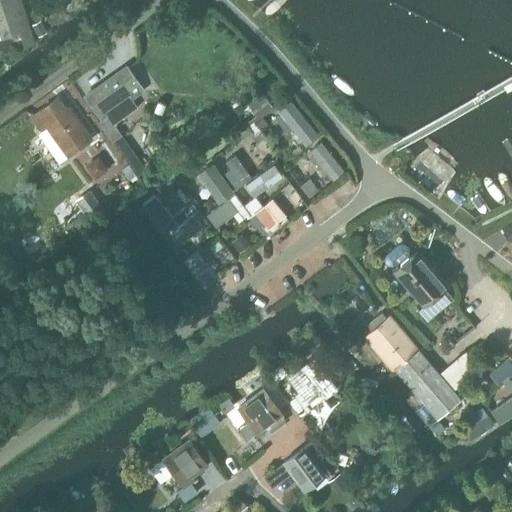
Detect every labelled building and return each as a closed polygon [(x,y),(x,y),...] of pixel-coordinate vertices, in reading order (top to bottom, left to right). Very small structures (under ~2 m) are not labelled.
[(20,0),(0,0),(0,37),(19,32),(23,47),(34,44),(20,0)] [(46,31),(40,20),(33,24),(38,35),(46,31)] [(127,66),(84,97),(100,120),(99,121),(113,141),(122,135),(114,123),(138,107),(132,99),(144,91),(127,66)] [(66,109),(57,96),(32,114),(42,129),(46,125),(68,156),(92,139),(69,106),(66,109)] [(304,144),(314,137),(294,111),(284,119),(304,144)] [(330,177),(339,170),(319,146),(310,153),(330,177)] [(241,184),(251,177),(235,154),(225,161),(241,184)] [(212,162),(196,173),(217,202),(233,191),(212,162)] [(274,165),(245,185),(253,196),(282,176),(274,165)] [(287,181),(281,191),(296,201),(302,191),(287,181)] [(98,204),(89,190),(76,199),(85,213),(98,204)] [(226,200),(207,215),(216,226),(234,212),(239,217),(246,211),(233,194),(226,200)] [(154,195),(142,205),(144,207),(165,234),(178,225),(157,198),(154,195)] [(271,197),(254,211),(264,223),(261,226),(268,235),(288,218),(271,197)] [(194,213),(166,235),(175,247),(203,225),(194,213)] [(230,242),(238,252),(253,240),(246,230),(230,242)] [(406,243),(403,241),(400,241),(397,242),(386,251),(384,254),(384,258),(386,261),(389,263),(392,263),(395,261),(406,252),(408,249),(408,246),(406,243)] [(407,289),(432,267),(417,250),(392,271),(407,289)] [(194,256),(185,263),(201,285),(210,278),(194,256)] [(432,267),(407,289),(423,306),(448,285),(432,267)] [(391,313),(363,336),(391,371),(394,369),(437,418),(462,399),(454,389),(440,372),(418,348),(391,313)] [(511,357),(511,356),(494,370),(509,389),(511,386),(511,357)] [(302,393),(298,395),(307,409),(312,405),(309,401),(332,384),(315,360),(291,377),(302,393)] [(255,438),(269,428),(284,417),(282,414),(282,413),(264,389),(239,406),(256,430),(252,433),(255,438)] [(511,397),(491,412),(498,421),(511,411),(511,397)] [(201,436),(214,427),(202,410),(189,419),(201,436)] [(472,439),(495,423),(488,414),(465,430),(472,439)] [(188,439),(163,457),(174,472),(183,485),(176,490),(184,500),(197,491),(190,481),(193,478),(191,475),(206,464),(188,439)] [(312,458),(305,447),(283,462),(303,491),(324,476),(327,479),(331,476),(316,455),(312,458)] [(347,481),(341,472),(333,478),(339,487),(347,481)] [(250,511),(239,496),(229,503),(235,511),(255,511),(254,510),(250,511)]
